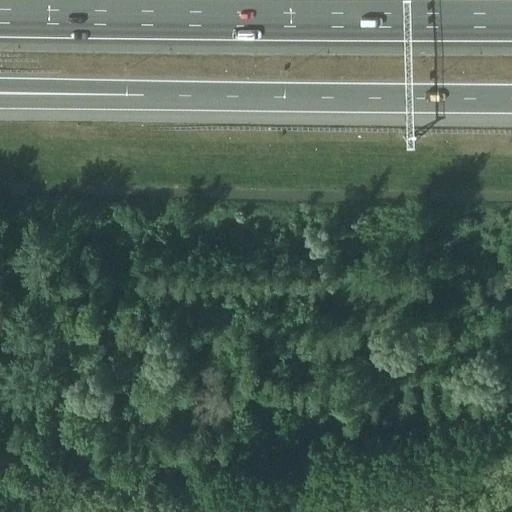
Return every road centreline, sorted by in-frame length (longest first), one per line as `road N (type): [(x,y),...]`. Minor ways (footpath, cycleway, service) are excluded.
road 1 (motorway): [(0,16),(511,20)]
road 2 (motorway): [(144,96),(511,100)]
road 3 (motorway): [(0,90),(144,96)]
road 4 (motorway): [(0,97),(144,96)]
